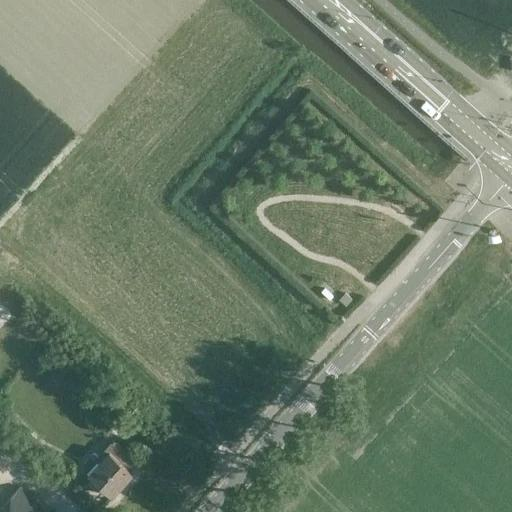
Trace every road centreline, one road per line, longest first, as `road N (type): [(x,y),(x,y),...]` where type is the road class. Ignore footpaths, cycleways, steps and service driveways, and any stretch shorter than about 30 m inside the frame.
road 1 (tertiary): [(210,511),(511,178)]
road 2 (secondary): [(330,0),(511,163)]
